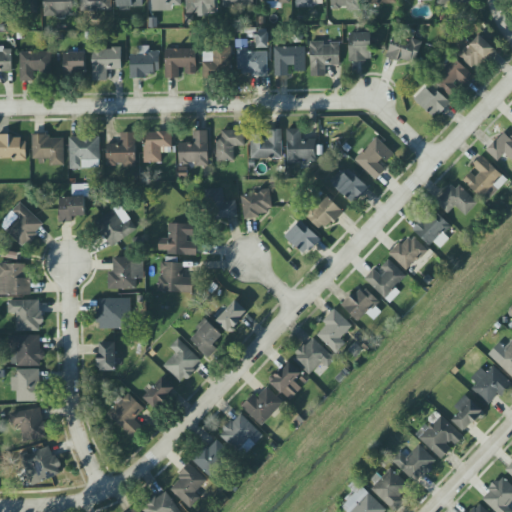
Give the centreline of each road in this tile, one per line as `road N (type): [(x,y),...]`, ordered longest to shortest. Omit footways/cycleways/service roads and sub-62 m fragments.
road 1 (residential): [(0,508),(52,509),(105,493),(157,458),(511,78)]
road 2 (residential): [(0,106),(376,98),(433,157)]
road 3 (residential): [(105,493),(75,416),(71,261)]
